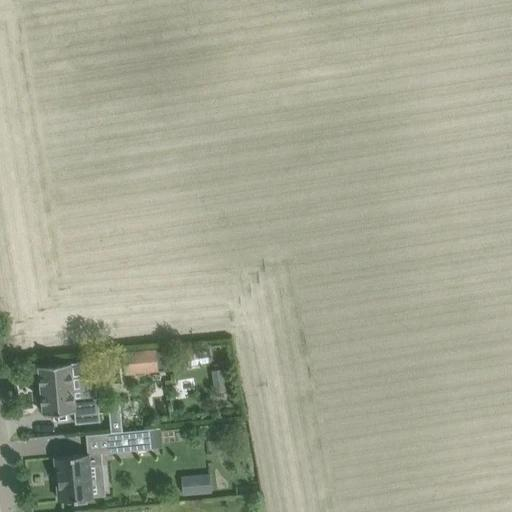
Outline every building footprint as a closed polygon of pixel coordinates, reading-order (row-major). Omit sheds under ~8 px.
[(135,350),(136,371),(158,369),(156,350),(156,349),(135,350)] [(84,397),(80,361),(38,365),(43,413),(74,410),(75,422),(100,420),(98,396),(84,397)] [(110,429),(110,431),(122,430),(120,402),(108,403),(109,419),(110,429)] [(110,431),(108,432),(110,451),(151,447),(149,428),(122,430),(110,431)] [(102,451),(56,456),(60,499),(74,498),(75,503),(87,501),(86,497),(92,496),(89,464),(103,463),(102,451)] [(208,491),(207,473),(176,474),(177,492),(208,491)]
